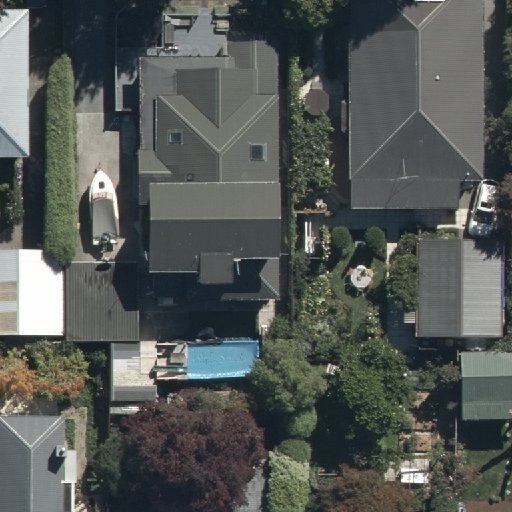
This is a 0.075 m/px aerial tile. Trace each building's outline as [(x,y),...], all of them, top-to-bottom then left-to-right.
[(343,0),(348,203),(453,201),(452,173),(478,172),(474,0),(343,0)] [(23,1),(0,1),(0,150),(25,151),(23,1)] [(273,294),(272,40),(226,40),(226,52),(137,52),(137,145),(133,145),(133,205),(139,205),(139,261),(152,261),(152,289),(197,289),(197,294),(273,294)] [(496,331),(496,237),(413,237),(413,331),(496,331)] [(0,242),(0,331),(60,332),(60,243),(0,242)] [(133,257),(62,257),(62,335),(132,335),(133,257)] [(106,338),(107,409),(153,408),(152,337),(106,338)] [(511,350),(462,351),(463,419),(511,417),(511,350)] [(0,511),(66,511),(67,469),(53,469),(53,401),(0,400),(0,511)] [(202,490),(202,511),(270,511),(270,491),(202,490)]
